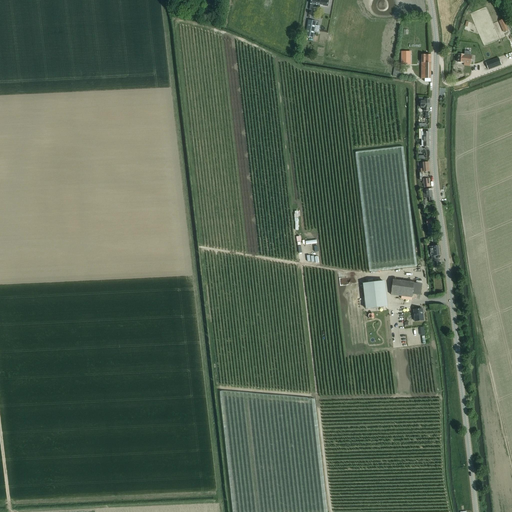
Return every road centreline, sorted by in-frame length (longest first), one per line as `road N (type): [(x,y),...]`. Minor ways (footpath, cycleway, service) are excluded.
road 1 (tertiary): [(474,511),(435,177),(430,0)]
road 2 (track): [(511,460),(477,329),(461,224)]
